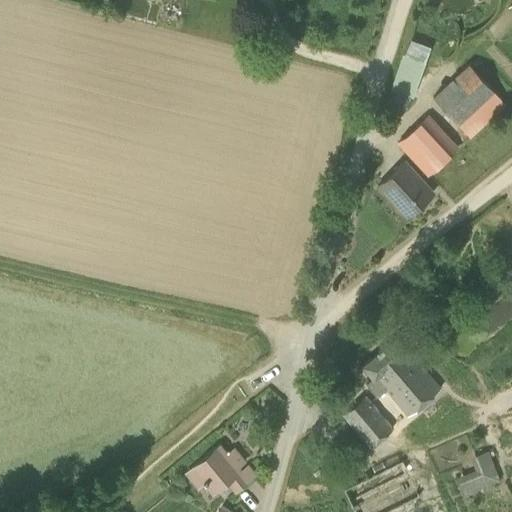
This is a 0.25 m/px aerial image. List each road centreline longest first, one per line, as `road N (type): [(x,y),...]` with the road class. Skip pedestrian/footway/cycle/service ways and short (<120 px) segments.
road 1 (unclassified): [(264,511),(386,62)]
road 2 (track): [(0,261),(312,335)]
road 3 (track): [(91,511),(312,335)]
road 4 (track): [(312,335),(511,178)]
